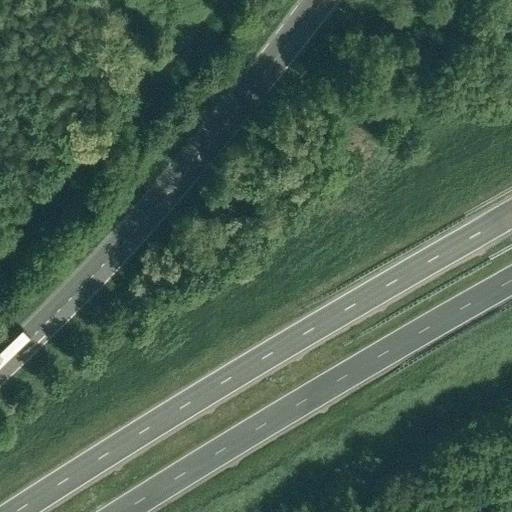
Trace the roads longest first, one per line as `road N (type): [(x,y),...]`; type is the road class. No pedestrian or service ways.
road 1 (trunk): [(511,216),(17,511)]
road 2 (trunk): [(321,0),(72,303),(0,368)]
road 3 (trunk): [(132,511),(511,284)]
